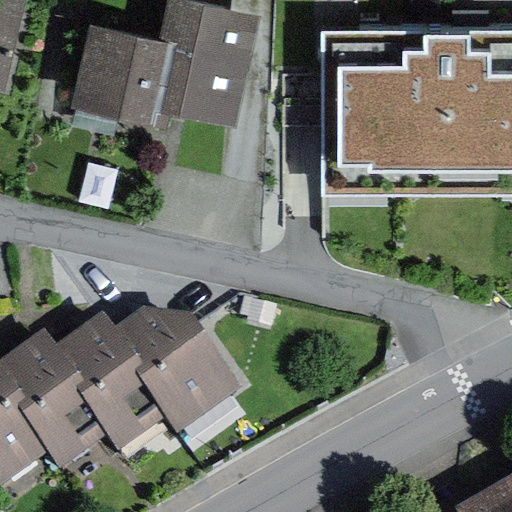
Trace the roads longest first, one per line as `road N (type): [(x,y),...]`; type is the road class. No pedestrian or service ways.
road 1 (residential): [(508,371),(435,320),(395,304),(0,214)]
road 2 (residential): [(508,371),(250,511)]
